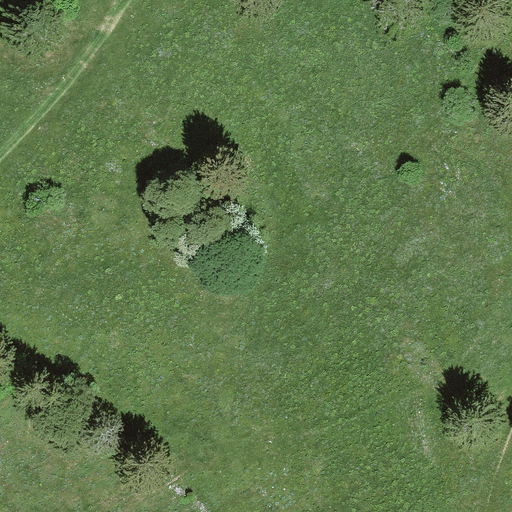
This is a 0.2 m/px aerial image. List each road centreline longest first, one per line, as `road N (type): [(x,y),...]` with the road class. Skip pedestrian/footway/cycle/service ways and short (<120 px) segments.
road 1 (track): [(0,167),(70,111),(130,0)]
road 2 (track): [(0,334),(123,314)]
